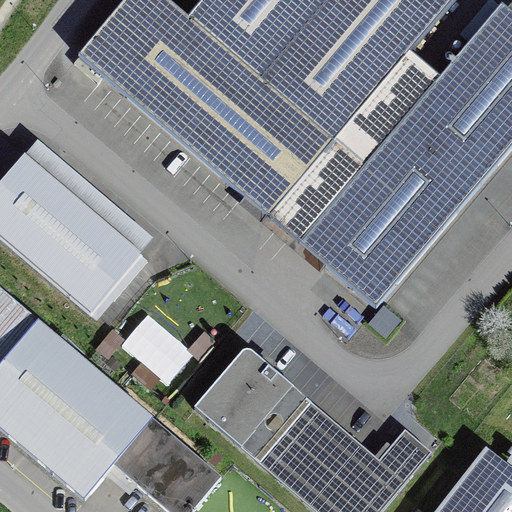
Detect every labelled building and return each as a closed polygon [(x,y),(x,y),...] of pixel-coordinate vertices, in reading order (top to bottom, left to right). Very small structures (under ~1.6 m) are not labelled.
[(188,22),(161,0),(129,0),(79,59),(270,220),(333,145),(261,84),(188,22)] [(207,0),(188,22),(261,84),(332,0),(207,0)] [(457,0),(332,0),(261,84),(333,145),(411,54),(457,0)] [(441,80),(411,54),(333,145),(270,220),(376,310),(511,149),(511,21),(500,11),(441,80)] [(28,155),(0,189),(0,242),(89,316),(144,250),(28,155)] [(0,294),(0,373),(1,374),(0,374),(0,428),(85,501),(115,467),(166,511),(193,511),(219,483),(0,294)] [(247,359),(198,418),(311,511),(382,511),(426,461),(400,439),(377,467),(247,359)] [(511,511),(511,476),(485,456),(441,511),(511,511)]
